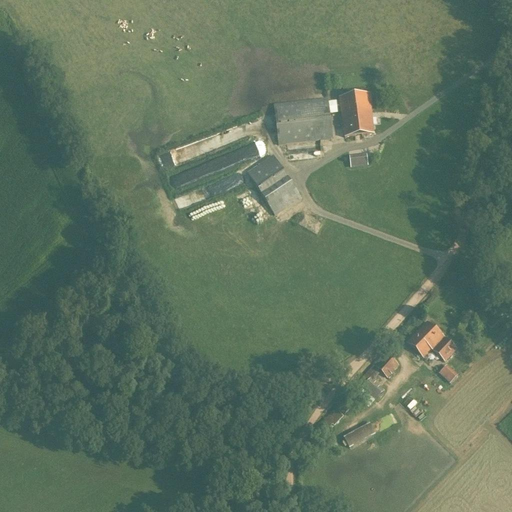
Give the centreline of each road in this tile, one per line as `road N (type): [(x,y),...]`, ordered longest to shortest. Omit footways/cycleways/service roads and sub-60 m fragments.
road 1 (track): [(511,64),(461,237),(363,360)]
road 2 (track): [(0,360),(309,385),(325,403)]
